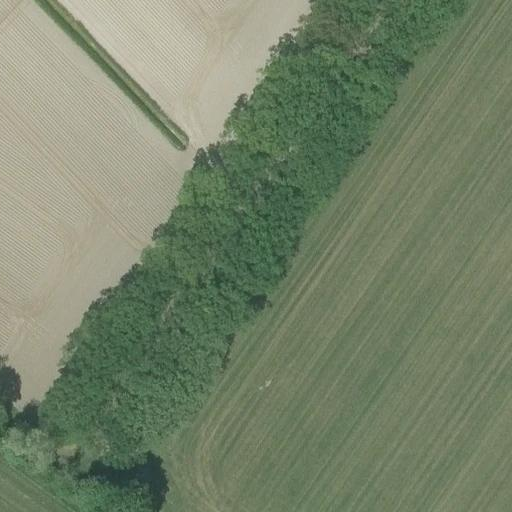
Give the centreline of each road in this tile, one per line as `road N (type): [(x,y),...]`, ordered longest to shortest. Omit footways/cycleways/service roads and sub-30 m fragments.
road 1 (track): [(396,0),(75,470)]
road 2 (track): [(0,416),(131,511)]
